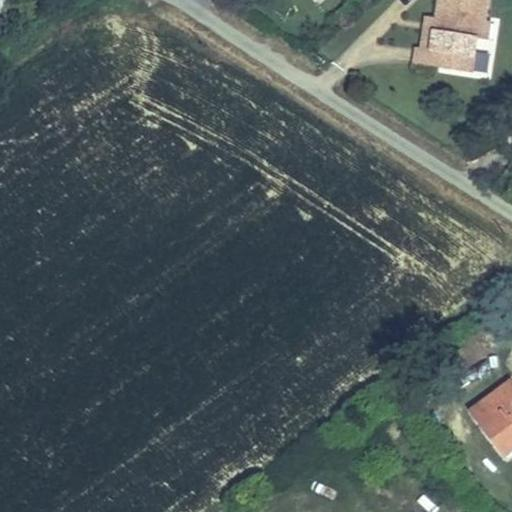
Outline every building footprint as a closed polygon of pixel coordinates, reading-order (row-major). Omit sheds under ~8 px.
[(440,19),(455,0),(442,0),(433,13),(430,10),(421,22),(440,38),(449,27),(440,19)] [(449,27),(440,38),(457,51),(479,23),(491,8),(495,10),(503,0),(455,0),(440,19),(449,27)] [(491,8),(479,23),(489,31),(501,16),(495,10),(491,8)] [(477,70),(492,71),(494,36),(479,35),(477,70)] [(511,387),(506,381),(470,410),(507,456),(511,452),(511,387)]
